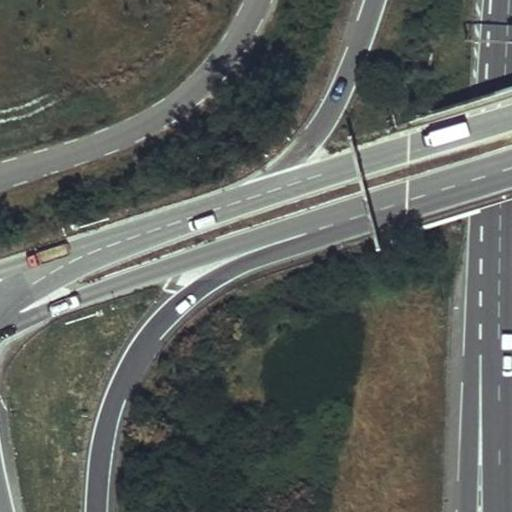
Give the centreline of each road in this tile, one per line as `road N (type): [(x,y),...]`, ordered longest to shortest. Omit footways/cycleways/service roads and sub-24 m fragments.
road 1 (motorway): [(96,511),(110,404),(150,332),(202,284),(344,221)]
road 2 (primary): [(0,332),(51,305),(284,228),(344,221)]
road 3 (unclassified): [(261,0),(226,57),(179,106),(144,127),(0,177)]
road 4 (primary): [(511,116),(255,195)]
road 5 (motorway): [(373,0),(318,128),(255,195)]
road 6 (motorway): [(506,324),(471,354),(465,511)]
road 7 (motorway): [(506,324),(506,511)]
road 8 (primary): [(344,221),(511,164)]
road 9 (motorway): [(511,151),(506,324)]
road 10 (motorway): [(129,236),(59,266),(0,306)]
road 11 (primary): [(129,236),(0,270)]
road 12 (primary): [(255,195),(129,236)]
